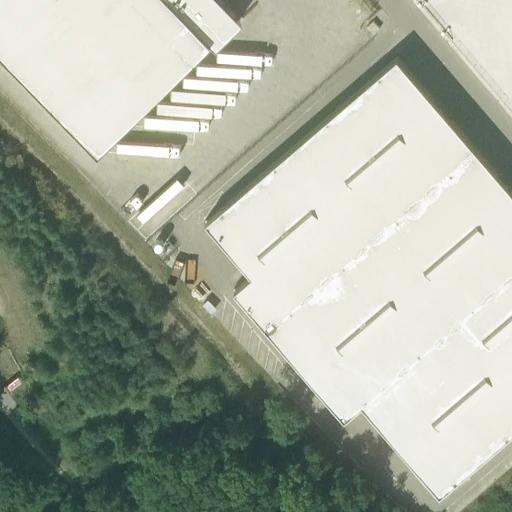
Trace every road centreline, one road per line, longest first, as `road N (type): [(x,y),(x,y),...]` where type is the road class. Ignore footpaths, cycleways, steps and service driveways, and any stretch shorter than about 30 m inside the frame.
road 1 (unknown): [(511,446),(449,489),(419,490),(404,481),(222,266),(201,225),(211,196),(238,167),(408,11)]
road 2 (unclassified): [(397,0),(511,133)]
road 3 (track): [(5,411),(103,511)]
